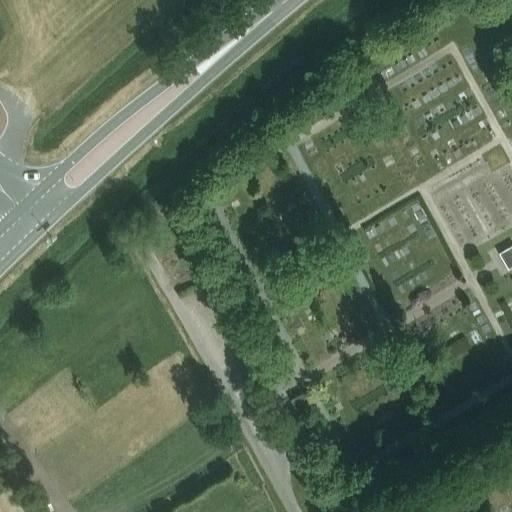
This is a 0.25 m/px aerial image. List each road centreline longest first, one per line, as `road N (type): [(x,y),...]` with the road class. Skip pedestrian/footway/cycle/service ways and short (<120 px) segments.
road 1 (secondary): [(32,216),(284,0)]
road 2 (residential): [(293,511),(145,249)]
